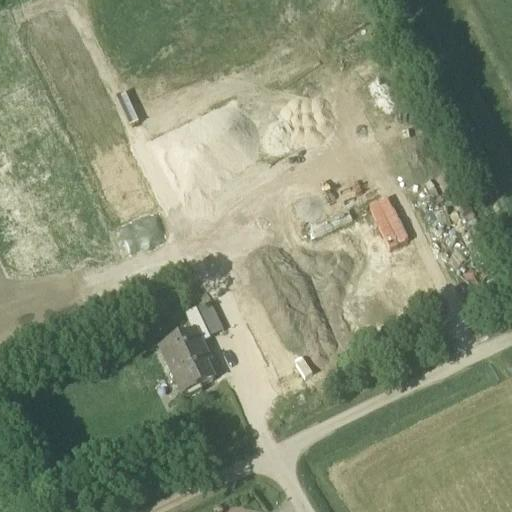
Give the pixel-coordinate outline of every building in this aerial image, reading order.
[(192,0),(195,23),(242,18),(239,0),(192,0)] [(310,0),(327,38),(361,24),(350,0),(310,0)] [(0,121),(58,269),(135,239),(121,202),(97,211),(68,138),(71,137),(76,149),(89,144),(46,33),(0,50),(0,121)] [(147,68),(161,58),(146,37),(132,46),(147,68)] [(364,52),(345,59),(371,135),(390,128),(364,52)] [(299,132),(196,173),(202,188),(180,197),(189,220),(283,183),(278,171),(293,165),(287,151),(304,144),(299,132)] [(413,144),(395,149),(404,181),(428,175),(424,159),(418,161),(413,144)] [(172,155),(157,162),(169,188),(183,181),(172,155)] [(273,317),(273,318),(385,267),(361,215),(226,276),(249,328),(273,317)] [(469,249),(457,254),(464,270),(476,265),(469,249)] [(250,327),(269,372),(405,317),(387,272),(250,327)] [(159,352),(179,398),(181,397),(183,402),(201,394),(199,390),(212,384),(200,356),(203,354),(200,346),(208,342),(195,313),(184,318),(192,337),(159,352)]
